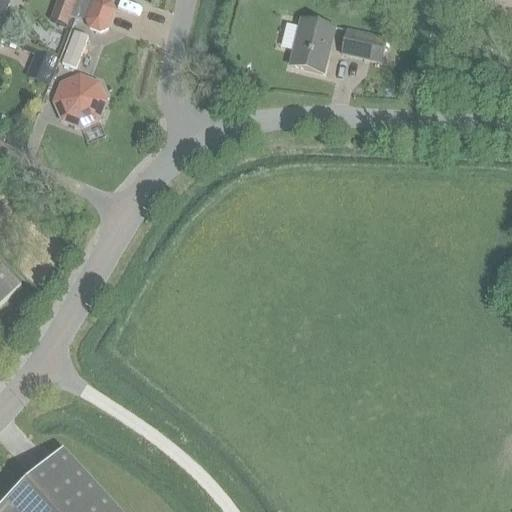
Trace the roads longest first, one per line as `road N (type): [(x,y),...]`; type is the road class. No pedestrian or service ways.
road 1 (unclassified): [(511,128),(282,120),(188,148)]
road 2 (unclassified): [(229,511),(186,464),(43,360)]
road 3 (unclassified): [(129,214),(43,360)]
road 4 (unclassified): [(188,148),(169,91),(185,0)]
